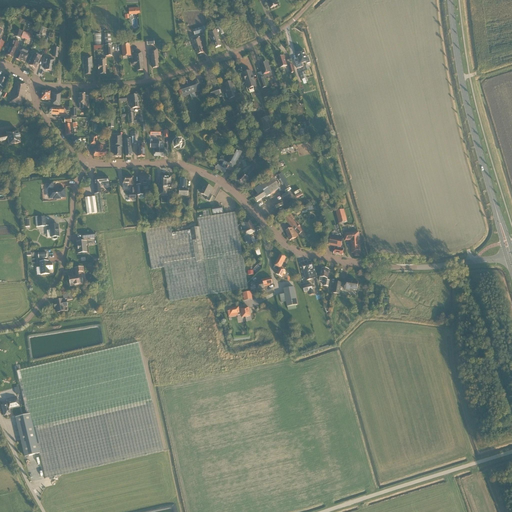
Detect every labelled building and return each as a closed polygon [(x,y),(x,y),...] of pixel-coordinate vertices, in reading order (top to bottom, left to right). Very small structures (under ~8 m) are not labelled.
[(266,0),(270,9),(277,6),(275,1),(276,0),(265,0),(265,1),(266,0)] [(193,30),(195,35),(205,32),(204,27),(193,30)] [(218,36),(216,29),(208,32),(211,40),(211,39),(213,44),(214,44),(216,48),(221,46),(219,41),(219,40),(218,36)] [(201,43),(199,37),(191,40),(193,45),(194,45),(196,51),(196,50),(198,55),(203,53),(202,49),(202,48),(201,43)] [(11,48),(10,48),(6,55),(12,58),(16,50),(18,43),(13,41),(11,48)] [(129,44),(121,45),(122,57),(130,56),(129,44)] [(25,63),(28,56),(28,55),(26,55),(28,51),(22,48),(20,52),(19,51),(15,60),(19,61),(20,61),(25,63)] [(158,58),(158,56),(157,50),(149,51),(150,58),(151,63),(152,63),(152,68),(158,68),(157,63),(158,63),(157,58),(158,58)] [(295,62),(297,69),(303,67),(302,63),(306,62),(307,64),(310,63),(308,57),(306,58),(304,50),(296,53),(299,61),(295,62)] [(37,53),(36,56),(33,55),(29,62),(30,62),(29,65),(30,66),(32,67),(36,69),(42,55),(37,53)] [(136,66),(137,71),(142,71),(142,66),(142,61),(143,61),(142,53),(133,54),(134,61),(135,61),(133,62),(132,63),(132,65),(133,65),(135,65),(135,66),(136,66)] [(277,59),(281,68),(287,66),(284,57),(277,59)] [(46,64),(45,71),(52,72),(54,60),(44,58),(43,63),(46,64)] [(85,75),(91,75),(91,72),(91,66),(92,66),(92,58),(83,58),(83,66),(84,66),(84,69),(85,69),(85,75)] [(100,75),(105,74),(105,66),(106,66),(106,59),(98,59),(98,70),(99,70),(100,75)] [(268,67),(267,62),(260,64),(261,69),(263,75),(264,75),(270,73),(271,73),(269,66),(268,67)] [(251,71),(245,73),(243,74),(240,75),(242,83),(246,82),(248,90),(253,88),(254,90),(257,89),(256,87),(251,71)] [(267,87),(264,77),(259,79),(262,89),(267,87)] [(184,83),(184,84),(176,87),(180,96),(199,90),(196,80),(188,83),(187,82),(184,83)] [(25,92),(26,86),(14,83),(11,102),(23,105),(26,92),(25,92)] [(233,87),(232,83),(224,85),(227,94),(225,94),(227,98),(228,97),(229,99),(237,96),(234,87),(233,87)] [(209,91),(211,97),(221,94),(219,88),(209,91)] [(41,91),(41,100),(49,100),(52,100),(51,105),(59,106),(60,94),(52,93),(52,94),(50,94),(50,92),(41,91)] [(89,97),(85,97),(85,95),(79,95),(79,101),(78,102),(79,105),(80,105),(80,109),(89,109),(89,97)] [(139,99),(137,99),(137,96),(131,96),(131,101),(130,101),(131,109),(140,108),(139,99)] [(133,121),(133,113),(128,114),(129,124),(137,123),(136,120),(133,121)] [(261,119),(265,131),(274,128),(270,117),(261,119)] [(73,128),(73,124),(65,125),(66,136),(74,135),(73,128)] [(20,143),(18,131),(6,133),(6,134),(4,135),(4,134),(0,134),(0,145),(1,145),(0,142),(8,141),(9,145),(20,143)] [(112,136),(112,157),(121,157),(121,147),(123,147),(123,136),(112,136)] [(164,150),(159,150),(159,141),(150,141),(150,148),(154,148),(154,157),(164,157),(164,150)] [(103,149),(103,146),(96,146),(96,149),(94,149),(93,157),(106,157),(106,149),(103,149)] [(215,168),(225,173),(229,166),(234,169),(242,152),(234,148),(227,161),(221,158),(215,168)] [(243,173),(237,181),(242,185),(246,181),(246,182),(249,179),(250,179),(258,171),(253,166),(245,175),(243,173)] [(282,179),(281,180),(283,185),(281,186),(284,190),(291,186),(283,173),(280,175),(282,179)] [(108,177),(102,178),(102,177),(93,178),(95,197),(85,198),(87,214),(93,214),(104,212),(101,195),(100,186),(109,185),(108,177)] [(122,178),(122,186),(133,186),(133,177),(122,178)] [(150,185),(150,177),(139,177),(139,185),(136,185),(138,196),(143,195),(142,185),(150,185)] [(171,177),(161,177),(161,185),(158,185),(158,197),(167,197),(167,189),(171,189),(171,177)] [(280,188),(279,187),(273,178),(254,190),(257,195),(254,198),(257,203),(266,197),(267,197),(280,188)] [(178,196),(188,196),(188,189),(186,189),(186,179),(180,179),(180,186),(179,186),(178,196)] [(300,184),(290,189),(292,193),(302,188),(300,184)] [(206,200),(209,202),(212,196),(209,194),(212,188),(205,185),(201,194),(207,197),(206,200)] [(50,196),(50,199),(57,198),(57,200),(60,199),(60,198),(64,198),(64,195),(65,195),(64,189),(48,190),(49,196),(50,196)] [(282,191),(272,198),(274,201),(284,194),(282,191)] [(286,201),(290,200),(291,202),(298,199),(297,196),(293,198),(290,193),(284,196),(286,201)] [(278,202),(272,206),(275,211),(281,207),(278,202)] [(213,214),(223,213),(222,206),(212,208),(213,214)] [(337,212),(336,212),(337,217),(339,224),(343,223),(347,222),(344,210),(337,212)] [(235,213),(210,217),(209,211),(202,212),(203,218),(198,219),(199,228),(190,229),(190,230),(172,233),(171,226),(145,230),(152,269),(164,267),(170,301),(248,289),(235,213)] [(288,216),(284,220),(299,235),(303,231),(300,227),(298,225),(293,220),(294,219),(290,215),(289,216),(288,216)] [(46,226),(45,217),(37,218),(38,227),(46,226)] [(243,232),(245,237),(249,235),(255,233),(250,221),(242,224),(245,231),(243,232)] [(50,237),(51,238),(52,238),(53,239),(53,240),(56,240),(57,239),(57,237),(59,237),(59,236),(59,233),(58,233),(58,229),(58,226),(58,225),(49,226),(49,230),(50,230),(50,234),(50,236),(50,237)] [(299,237),(298,234),(292,228),(286,231),(290,241),(299,237)] [(354,254),(354,256),(359,256),(359,254),(361,253),(360,233),(344,234),(345,242),(350,241),(351,254),(354,254)] [(249,235),(245,237),(244,237),(248,246),(253,244),(249,235)] [(331,237),(329,246),(335,247),(334,254),(342,256),(344,249),(341,248),(343,239),(331,237)] [(86,242),(77,243),(78,254),(86,253),(85,246),(86,246),(86,242)] [(278,271),(276,274),(282,277),(285,271),(280,269),(286,258),(280,255),(273,269),(278,271)] [(48,262),(40,262),(41,275),(49,275),(48,270),(52,270),(52,264),(50,264),(49,265),(48,265),(48,262)] [(302,265),(306,281),(315,279),(311,263),(302,265)] [(76,276),(75,278),(73,278),(73,277),(69,278),(70,286),(83,284),(81,273),(84,272),(83,268),(74,269),(75,274),(76,273),(76,276)] [(326,278),(327,279),(329,270),(322,269),(320,281),(325,282),(324,286),(329,287),(330,281),(326,280),(326,278)] [(255,283),(257,292),(265,290),(264,286),(270,285),(270,284),(272,284),(271,278),(263,280),(263,281),(255,283)] [(356,291),(358,283),(351,282),(351,280),(346,280),(344,290),(349,291),(349,289),(356,291)] [(339,294),(341,283),(335,282),(333,293),(339,294)] [(309,291),(310,295),(314,294),(311,284),(303,286),(304,293),(309,291)] [(296,309),(296,305),(297,305),(294,287),(284,289),(287,307),(288,307),(288,310),(296,309)] [(243,293),(244,301),(252,299),(251,292),(243,293)] [(62,302),(62,300),(54,302),(56,313),(64,312),(63,307),(67,306),(66,301),(62,302)] [(248,308),(239,309),(238,307),(229,309),(229,311),(228,311),(229,317),(241,315),(242,318),(250,316),(248,308)] [(16,371),(21,394),(26,413),(17,416),(20,428),(27,457),(39,454),(45,479),(157,453),(163,451),(138,343),(16,371)] [(19,407),(17,398),(6,401),(7,404),(1,405),(4,415),(10,414),(9,409),(19,407)]
